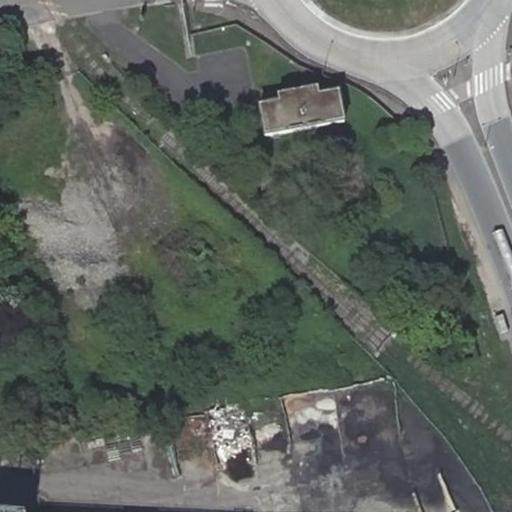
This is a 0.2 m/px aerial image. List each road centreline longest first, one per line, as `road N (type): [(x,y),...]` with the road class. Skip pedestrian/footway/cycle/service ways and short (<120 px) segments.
road 1 (secondary): [(366,60),(403,77),(441,115),(511,274)]
road 2 (secondary): [(511,160),(488,79),(495,0)]
road 3 (secondary): [(366,60),(440,48),(494,0)]
